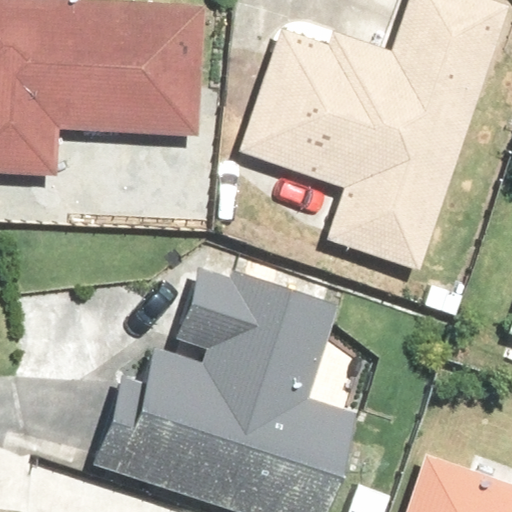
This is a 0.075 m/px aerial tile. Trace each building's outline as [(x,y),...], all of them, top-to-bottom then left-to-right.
[(275,33),(232,154),(330,189),(312,241),(404,273),(500,5),(485,0),(404,0),(385,56),(326,36),(321,50),(275,33)] [(0,169),(41,171),(43,123),(182,131),(189,12),(0,2),(0,169)] [(99,341),(57,475),(176,511),(317,511),(347,418),(294,401),(323,311),(188,269),(160,360),(99,341)] [(511,289),(498,328),(511,332),(511,289)] [(511,511),(511,485),(412,449),(388,511),(511,511)] [(384,511),(389,499),(351,485),(340,511),(384,511)]
